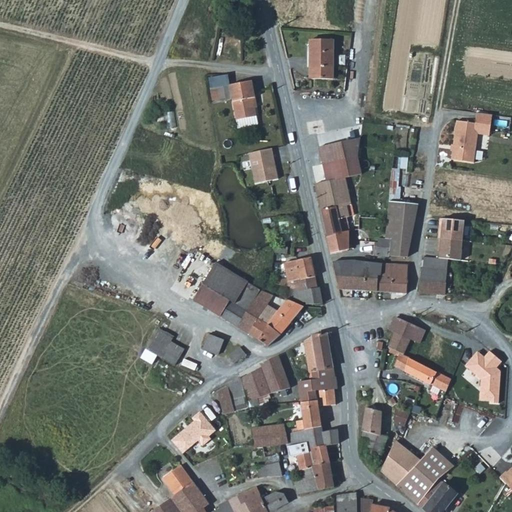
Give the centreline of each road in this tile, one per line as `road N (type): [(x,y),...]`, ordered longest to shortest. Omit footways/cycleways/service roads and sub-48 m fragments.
road 1 (tertiary): [(405,511),(353,466),(340,321),(262,0)]
road 2 (track): [(204,68),(0,27)]
